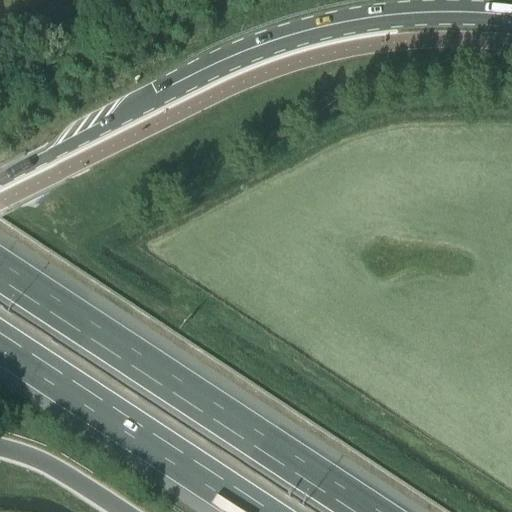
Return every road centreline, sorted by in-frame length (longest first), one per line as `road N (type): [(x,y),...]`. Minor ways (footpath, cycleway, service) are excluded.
road 1 (tertiary): [(0,180),(291,35),(390,18),(511,21)]
road 2 (motorway): [(366,511),(0,271)]
road 3 (motorway): [(0,341),(259,511)]
road 4 (unclassified): [(0,450),(64,475),(120,511)]
